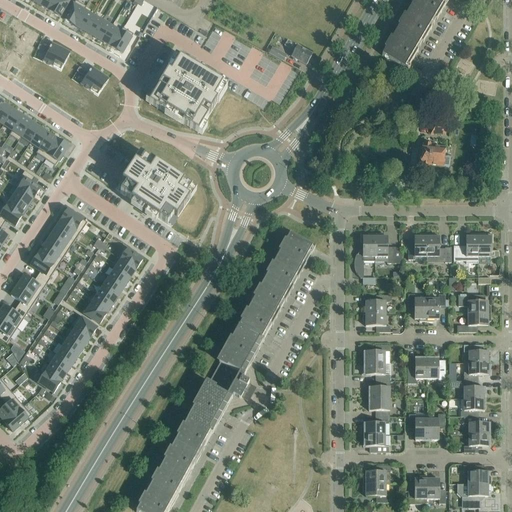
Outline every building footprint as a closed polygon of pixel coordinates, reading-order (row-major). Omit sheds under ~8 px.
[(44,0),(41,6),(50,12),(56,0),(44,0)] [(56,0),(50,12),(60,18),(69,3),(70,0),(56,0)] [(413,0),(412,3),(413,4),(406,16),(404,15),(398,26),(399,26),(392,39),(391,38),(384,48),(386,49),(382,56),(407,71),(407,70),(407,69),(406,70),(404,69),(424,35),(427,37),(428,35),(425,34),(442,5),(444,7),(444,8),(449,0),(453,0),(457,2),(457,1),(464,5),(466,0),(413,0)] [(73,5),(64,21),(75,27),(84,11),(87,7),(76,1),(73,5)] [(84,11),(75,27),(84,32),(93,16),(84,11)] [(93,16),(84,32),(93,37),(102,22),(93,16)] [(102,22),(93,37),(102,43),(112,27),(102,22)] [(112,27),(102,43),(112,48),(121,33),(120,33),(112,27)] [(121,33),(112,48),(122,54),(134,35),(123,28),(120,33),(121,33)] [(306,66),(313,55),(304,50),(288,40),(285,46),(294,52),(291,57),(293,58),(293,60),(296,62),(298,61),(306,66)] [(52,45),(43,63),(61,72),(70,54),(52,45)] [(286,56),(273,47),(269,53),(283,61),(286,56)] [(150,102),(149,104),(150,105),(157,109),(158,110),(164,113),(165,114),(166,112),(184,122),(182,124),(184,125),(190,129),(191,129),(197,133),(198,134),(200,132),(217,103),(218,103),(227,88),(197,70),(191,66),(178,59),(176,58),(153,97),(152,98),(150,102)] [(85,71),(79,68),(77,72),(83,76),(85,71)] [(92,69),(81,86),(98,97),(109,80),(92,69)] [(4,105),(0,111),(0,124),(3,126),(13,111),(4,105)] [(13,111),(3,126),(12,132),(22,117),(13,111)] [(12,132),(9,136),(19,142),(22,138),(21,138),(31,123),(22,117),(12,132)] [(31,123),(21,138),(22,138),(30,144),(40,129),(31,123)] [(446,124),(431,123),(431,135),(446,136),(446,124)] [(40,129),(30,144),(39,150),(49,135),(40,129)] [(39,150),(36,154),(46,160),(58,141),(49,135),(39,150)] [(58,141),(46,160),(55,167),(59,162),(60,162),(63,158),(62,157),(68,147),(58,141)] [(436,146),(431,145),(430,144),(429,142),(428,142),(426,142),(425,143),(425,145),(424,147),(423,146),(422,150),(420,149),(419,161),(421,162),(421,165),(422,165),(422,167),(422,168),(423,170),(425,170),(426,170),(427,169),(428,167),(428,166),(449,168),(450,159),(444,158),(445,149),(436,148),(436,146)] [(136,161),(116,191),(171,228),(172,228),(190,200),(187,197),(192,189),(141,154),(136,161)] [(25,172),(14,187),(18,190),(19,190),(34,200),(40,190),(35,186),(38,181),(35,179),(25,172)] [(18,190),(13,199),(28,209),(34,200),(19,190),(18,190)] [(7,207),(7,208),(22,218),(28,209),(13,199),(7,207)] [(3,204),(0,208),(0,224),(2,226),(6,221),(15,228),(22,218),(7,208),(7,207),(3,204)] [(68,211),(61,220),(81,233),(87,223),(82,220),(83,219),(78,215),(77,217),(68,211)] [(61,220),(55,229),(75,242),(81,233),(61,220)] [(0,224),(0,246),(2,248),(8,238),(0,232),(0,230),(2,226),(0,224)] [(55,229),(49,238),(69,251),(75,242),(55,229)] [(264,341),(311,255),(312,255),(315,248),(290,234),(286,241),(285,240),(279,251),(280,252),(273,264),(272,263),(266,274),(268,275),(261,287),(259,286),(253,297),(255,298),(248,311),(246,310),(240,320),(242,321),(239,327),(219,362),(220,363),(216,370),(217,371),(213,379),(212,378),(208,385),(207,385),(200,397),(198,396),(192,407),(194,408),(187,420),(171,449),(170,449),(164,459),(165,460),(158,473),(157,472),(151,482),(153,483),(146,496),(144,495),(138,505),(140,506),(136,511),(169,511),(170,510),(171,511),(179,496),(178,496),(183,487),(183,488),(191,473),(195,464),(196,465),(201,456),(200,456),(212,434),(213,434),(234,395),(241,399),(241,398),(248,401),(252,395),(252,387),(248,385),(249,383),(243,380),(264,341)] [(375,262),(375,235),(361,235),(361,244),(363,244),(363,251),(361,251),(358,254),(356,257),(355,261),(355,265),(355,269),(356,273),(358,276),(361,280),(361,279),(363,279),(364,279),(364,262),(375,262)] [(383,235),(375,235),(375,262),(387,263),(387,264),(401,264),(401,250),(388,250),(388,238),(383,238),(383,235)] [(427,258),(427,235),(419,235),(419,238),(414,238),(414,240),(408,240),(408,261),(414,261),(414,258),(427,258)] [(427,235),(427,258),(427,262),(451,262),(451,249),(445,249),(445,250),(439,250),(439,238),(434,238),(434,235),(427,235)] [(478,258),(478,235),(471,235),(471,238),(466,238),(466,250),(461,250),(461,249),(454,249),(454,262),(466,262),(466,265),(478,265),(478,258)] [(499,252),(491,252),(491,244),(493,244),(493,235),(478,235),(478,258),(490,258),(491,258),(500,258),(499,252)] [(49,238),(43,247),(63,260),(69,251),(49,238)] [(43,247),(37,256),(57,269),(63,260),(43,247)] [(124,248),(117,258),(121,261),(121,260),(136,270),(143,261),(134,254),(135,253),(130,250),(129,251),(124,248)] [(37,256),(31,266),(40,273),(37,278),(47,284),(57,269),(37,256)] [(121,261),(115,269),(130,279),(136,270),(121,260),(121,261)] [(115,269),(109,278),(124,288),(130,279),(115,269)] [(24,277),(18,287),(37,299),(47,284),(37,278),(34,283),(24,277)] [(109,278),(103,287),(118,297),(124,288),(109,278)] [(18,287),(11,296),(20,303),(17,308),(27,314),(37,299),(18,287)] [(103,287),(97,296),(112,306),(118,297),(103,287)] [(62,288),(59,292),(65,296),(68,292),(62,288)] [(427,323),(427,300),(415,300),(415,295),(408,295),(408,308),(414,308),(414,320),(419,320),(419,323),(427,323)] [(439,308),(445,308),(445,295),(439,295),(439,300),(427,300),(427,323),(434,323),(434,320),(439,320),(439,308)] [(97,296),(91,305),(106,315),(112,306),(97,296)] [(363,307),(363,315),(386,315),(386,303),(390,303),(390,296),(378,296),(378,302),(366,302),(366,307),(363,307)] [(485,296),(475,296),(459,296),(459,308),(468,308),(468,315),(491,315),(491,307),(488,307),(488,302),(484,302),(484,297),(485,297),(485,296)] [(91,305),(85,315),(100,325),(106,315),(91,305)] [(4,307),(0,312),(0,318),(17,330),(27,314),(17,308),(14,313),(4,307)] [(386,327),(386,315),(363,315),(363,322),(366,322),(366,327),(378,327),(378,333),(390,333),(390,327),(386,327)] [(491,322),(491,315),(468,315),(468,327),(458,327),(457,333),(476,333),(476,327),(488,327),(488,322),(491,322)] [(78,317),(71,327),(75,330),(75,329),(90,339),(97,329),(78,317)] [(0,318),(0,332),(0,333),(0,339),(7,345),(17,330),(0,318)] [(75,330),(69,338),(84,348),(90,339),(75,329),(75,330)] [(69,338),(63,347),(78,357),(84,348),(69,338)] [(390,364),(390,346),(377,346),(377,353),(365,353),(365,357),(364,357),(364,364),(385,364),(390,364)] [(488,357),(488,353),(483,353),(483,347),(484,347),(484,346),(464,346),(464,353),(469,353),(469,364),(490,364),(490,357),(488,357)] [(63,347),(57,356),(72,366),(78,357),(63,347)] [(19,349),(14,355),(19,363),(26,353),(19,349)] [(57,356),(51,365),(66,375),(72,366),(57,356)] [(427,380),(427,360),(423,360),(423,359),(415,359),(415,360),(409,360),(409,385),(416,385),(416,380),(427,380)] [(431,360),(427,360),(427,380),(438,380),(438,385),(445,385),(445,372),(439,372),(439,359),(431,359),(431,360)] [(385,376),(385,364),(364,364),(364,371),(365,371),(365,376),(377,376),(377,382),(390,382),(390,376),(385,376)] [(490,371),(490,364),(469,364),(469,371),(466,371),(464,373),(464,382),(477,382),(477,376),(488,376),(488,371),(490,371)] [(46,374),(45,374),(60,384),(66,375),(51,365),(46,374)] [(44,372),(37,383),(54,394),(60,384),(45,374),(46,374),(44,372)] [(0,380),(0,398),(3,402),(12,394),(0,380)] [(390,388),(390,382),(377,382),(377,388),(369,388),(369,396),(370,396),(370,400),(390,400),(390,388)] [(477,382),(464,382),(458,382),(458,389),(464,389),(464,400),(484,400),(484,396),(485,396),(485,388),(477,388),(477,382)] [(0,420),(1,421),(2,420),(5,423),(4,424),(5,424),(24,407),(12,394),(3,402),(7,406),(0,412),(0,420)] [(50,395),(47,400),(52,403),(55,399),(50,395)] [(390,412),(390,400),(370,400),(370,404),(369,404),(369,412),(377,412),(377,418),(390,418),(390,412)] [(484,404),(484,400),(464,400),(464,412),(464,418),(477,418),(477,412),(485,412),(485,404),(484,404)] [(24,407),(5,424),(13,433),(32,416),(24,407)] [(438,420),(427,420),(427,440),(431,440),(431,441),(439,441),(439,428),(445,428),(445,415),(438,416),(438,420)] [(427,440),(427,420),(415,420),(415,416),(409,416),(409,428),(415,428),(415,441),(422,441),(422,440),(427,440)] [(390,424),(390,418),(377,418),(377,424),(365,424),(365,429),(364,429),(364,436),(385,436),(385,424),(390,424)] [(477,424),(477,418),(464,418),(464,424),(469,425),(469,436),(490,436),(490,429),(488,429),(488,424),(477,424)] [(385,447),(385,436),(364,436),(364,443),(365,443),(365,448),(371,448),(371,454),(390,454),(390,447),(385,447)] [(490,443),(490,436),(469,436),(469,447),(464,447),(464,454),(477,454),(477,448),(488,448),(488,443),(490,443)] [(390,485),(390,467),(378,467),(378,473),(366,473),(366,478),(363,478),(363,485),(386,485),(390,485)] [(468,478),(468,485),(491,485),(491,478),(488,478),(488,473),(484,473),(484,467),(463,467),(463,473),(464,473),(464,475),(466,478),(468,478)] [(427,500),(427,477),(419,477),(419,480),(415,480),(415,492),(408,492),(408,505),(427,504),(427,500)] [(434,480),(434,477),(427,477),(427,500),(439,500),(439,505),(446,505),(446,492),(439,492),(439,480),(434,480)] [(386,497),(386,485),(363,485),(363,493),(366,493),(366,498),(378,498),(378,504),(390,504),(390,497),(386,497)] [(481,509),(481,498),(488,498),(488,493),(491,493),(491,485),(468,485),(457,485),(458,493),(462,498),(468,498),(468,510),(481,509)]
